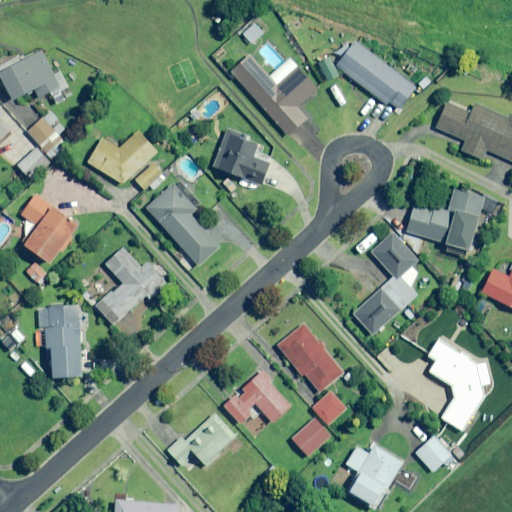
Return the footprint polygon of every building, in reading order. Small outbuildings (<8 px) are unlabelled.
[(264,34),(256,24),(243,34),(252,44),(264,34)] [(415,87),(355,42),(337,67),(397,111),(415,87)] [(54,75),(40,52),(18,64),(16,61),(0,69),(0,77),(14,102),(36,90),(40,98),(50,93),(57,105),(74,95),(61,71),(54,75)] [(289,135),(306,119),(298,110),(318,90),(297,67),(276,87),(248,57),(231,73),(289,135)] [(333,64),(323,71),(329,80),(339,73),(333,64)] [(471,113),(447,103),(436,128),(466,141),(461,151),(483,160),(487,151),(511,161),(511,116),(510,116),(509,119),(475,104),(471,113)] [(65,142),(43,118),(28,132),(49,156),(65,142)] [(0,140),(8,133),(0,124),(0,140)] [(87,162),(124,185),(158,153),(136,131),(117,150),(102,139),(87,162)] [(258,145),(226,133),(213,167),(260,185),(268,164),(253,158),(258,145)] [(50,164),(36,149),(18,166),(32,181),(50,164)] [(169,176),(155,162),(136,181),(145,190),(151,185),(155,190),(169,176)] [(26,190),(17,179),(7,187),(16,197),(26,190)] [(198,210),(174,183),(146,208),(182,247),(174,254),(190,273),(219,247),(191,216),(198,210)] [(405,232),(448,244),(445,253),(468,259),(470,250),(485,198),(454,190),(448,211),(435,207),(434,212),(413,206),(405,232)] [(76,224),(35,195),(21,215),(38,227),(24,245),(51,265),(70,238),(67,236),(76,224)] [(418,261),(393,233),(371,253),(393,277),(353,314),(373,336),(417,295),(409,286),(420,275),(412,266),(418,261)] [(142,269),(124,248),(106,264),(123,284),(96,306),(113,326),(117,322),(127,334),(137,325),(127,313),(165,280),(150,262),(142,269)] [(48,275),(34,263),(26,273),(40,285),(48,275)] [(469,271),(456,266),(447,291),(460,295),(469,271)] [(511,271),(509,278),(493,270),(481,292),(511,308),(511,271)] [(81,377),(78,308),(39,309),(40,327),(47,327),(48,350),(51,350),(52,378),(81,377)] [(343,374),(304,325),(278,346),(302,376),(305,374),(319,392),(343,374)] [(17,345),(7,336),(0,343),(10,353),(17,345)] [(464,432),(488,393),(484,368),(471,360),(439,340),(429,356),(437,361),(430,372),(452,386),(455,398),(442,418),(464,432)] [(272,423),(291,407),(271,384),(274,381),(265,370),(241,389),(245,393),(237,400),(233,396),(223,405),(239,424),(250,415),(247,411),(256,403),(272,423)] [(347,410),(331,392),(312,409),(328,426),(347,410)] [(237,436),(215,414),(185,442),(181,438),(168,451),(180,465),(193,453),(206,466),(237,436)] [(331,437),(315,419),(292,439),(308,457),(331,437)] [(416,453),(433,473),(443,464),(446,467),(455,459),(435,436),(416,453)] [(471,447),(465,441),(454,453),(460,459),(471,447)] [(403,463),(373,446),(368,454),(356,447),(346,465),(361,473),(350,493),(376,508),(403,463)] [(177,511),(178,506),(115,501),(114,511),(177,511)]
